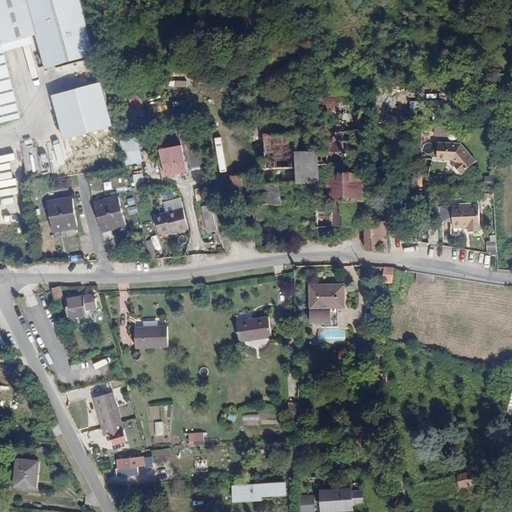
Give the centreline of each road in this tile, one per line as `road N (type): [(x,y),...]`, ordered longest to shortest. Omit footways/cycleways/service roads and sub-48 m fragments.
road 1 (residential): [(0,278),(170,276),(297,257),(387,257),(511,277)]
road 2 (track): [(355,257),(373,191),(362,37),(347,0)]
road 3 (residential): [(0,295),(107,511)]
road 4 (unknown): [(73,152),(93,277)]
